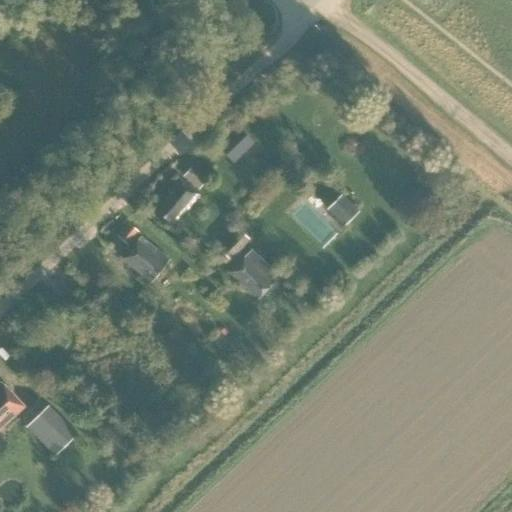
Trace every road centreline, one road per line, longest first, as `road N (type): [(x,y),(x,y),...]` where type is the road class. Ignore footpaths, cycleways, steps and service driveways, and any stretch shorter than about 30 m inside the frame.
road 1 (unclassified): [(0,308),(307,20)]
road 2 (track): [(326,3),(511,160)]
